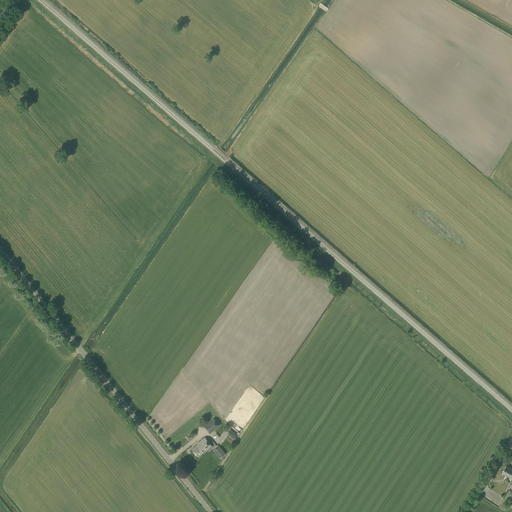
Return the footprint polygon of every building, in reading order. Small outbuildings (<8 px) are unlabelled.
[(204,426),(210,433),(219,426),(213,419),(204,426)] [(230,429),(227,433),(235,439),(238,436),(230,429)] [(197,444),(192,449),(198,457),(204,452),(204,453),(212,447),(205,437),(197,444)] [(221,457),(225,454),(221,449),(217,453),(221,457)] [(511,478),(511,469),(506,466),(502,473),(511,479),(511,478)]
